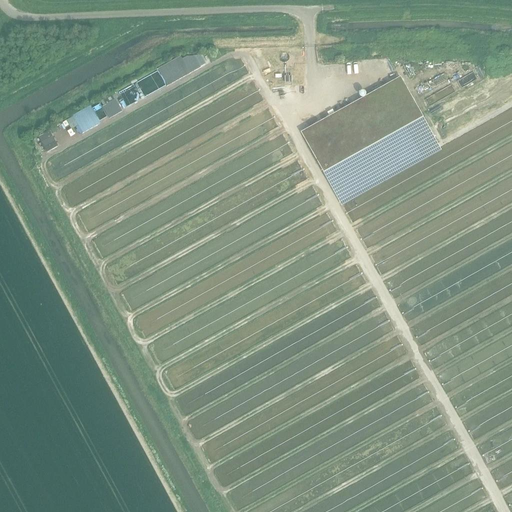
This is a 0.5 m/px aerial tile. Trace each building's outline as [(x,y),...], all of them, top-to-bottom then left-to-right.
[(179,57),(157,69),(166,86),(189,74),(199,68),(193,57),(186,57),(181,60),(179,57)] [(422,66),(431,66),(431,58),(422,58),(422,66)] [(399,79),(300,134),(322,174),(421,119),(399,79)] [(335,97),(325,104),(329,109),(339,102),(335,97)] [(115,98),(102,106),(107,116),(108,118),(122,111),(115,98)] [(88,107),(72,116),(72,117),(77,126),(82,134),(98,124),(97,122),(88,107)] [(77,126),(72,117),(66,120),(71,129),(77,126)] [(48,131),(37,137),(42,145),(46,152),(57,146),(48,131)]
